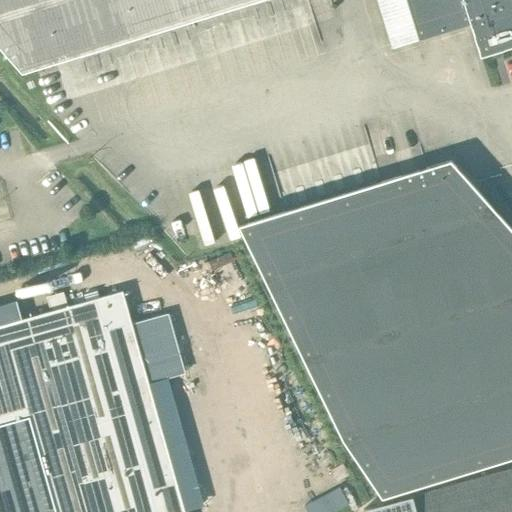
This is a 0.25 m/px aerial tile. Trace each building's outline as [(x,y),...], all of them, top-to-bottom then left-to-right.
[(511,0),(0,0),(0,46),(22,72),(254,0),(377,0),(392,48),(471,23),(481,56),(511,46),(511,0)] [(511,228),(451,159),(239,224),(343,439),(382,497),(511,457),(511,228)] [(0,511),(181,511),(185,511),(122,290),(0,324),(0,511)] [(511,511),(511,467),(412,495),(364,508),(365,511),(511,511)] [(332,511),(348,503),(339,486),(304,505),(307,511),(332,511)]
